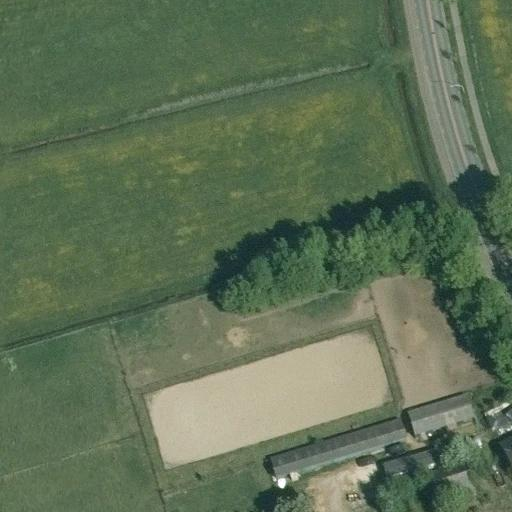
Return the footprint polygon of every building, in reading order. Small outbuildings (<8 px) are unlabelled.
[(475,422),(468,398),(408,416),(415,440),(475,422)] [(511,403),(485,417),(493,433),(511,423),(511,442),(501,448),(511,470),(511,403)] [(407,442),(401,422),(270,460),(276,480),(407,442)] [(442,452),(385,468),(388,481),(410,475),(413,486),(431,481),(428,470),(446,465),(442,452)] [(439,508),(477,497),(467,465),(429,476),(439,508)]
